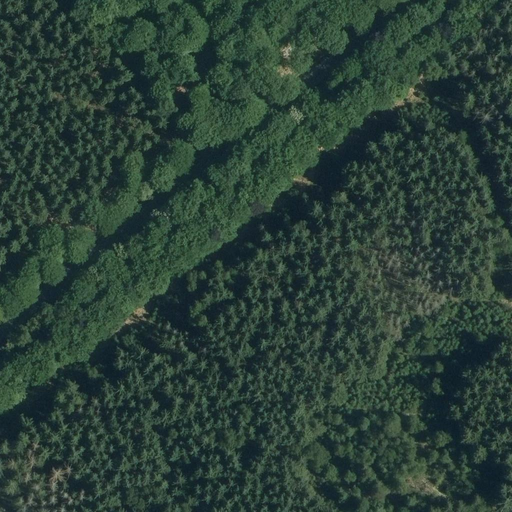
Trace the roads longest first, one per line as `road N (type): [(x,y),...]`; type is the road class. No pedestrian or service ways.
road 1 (track): [(0,382),(417,41)]
road 2 (primary): [(0,333),(410,0)]
road 3 (track): [(511,240),(417,41)]
